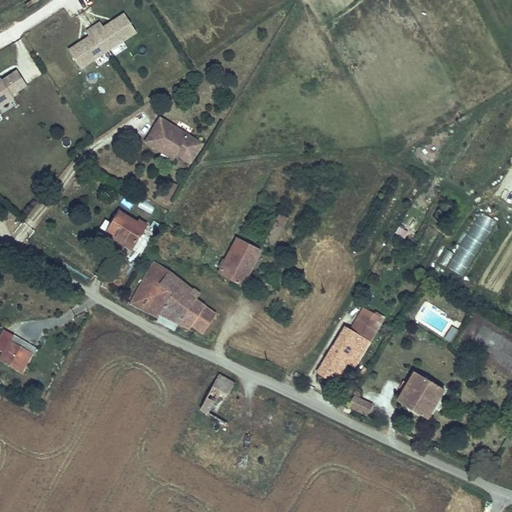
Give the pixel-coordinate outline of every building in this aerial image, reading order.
[(80,65),(136,29),(124,11),(103,24),(100,19),(86,28),(89,33),(68,47),(80,65)] [(0,101),(7,97),(9,92),(24,82),(15,67),(0,77),(0,101)] [(0,102),(11,95),(9,92),(7,97),(0,101),(0,102)] [(194,163),(205,143),(163,116),(157,126),(165,131),(156,146),(163,151),(167,144),(179,152),(178,153),(194,163)] [(157,126),(147,140),(156,146),(165,131),(157,126)] [(178,153),(179,152),(167,144),(163,151),(175,158),(178,153)] [(170,201),(177,186),(169,182),(162,198),(170,201)] [(415,199),(411,205),(424,213),(428,207),(415,199)] [(120,208),(106,231),(132,247),(148,221),(140,217),(139,220),(120,208)] [(480,211),(447,267),(462,276),(495,220),(480,211)] [(280,213),(265,242),(274,247),(289,218),(280,213)] [(238,238),(232,249),(255,261),(261,250),(238,238)] [(232,249),(219,273),(242,285),(255,261),(232,249)] [(157,263),(147,281),(153,284),(148,293),(155,297),(160,289),(171,295),(160,314),(179,323),(194,301),(187,296),(184,294),(188,288),(157,263)] [(143,279),(130,302),(159,315),(160,314),(171,295),(160,289),(155,297),(148,293),(153,284),(147,281),(143,279)] [(191,289),(187,296),(194,301),(198,294),(191,289)] [(194,301),(179,323),(189,328),(196,319),(214,329),(221,318),(194,301)] [(279,309),(274,316),(283,321),(287,314),(279,309)] [(209,337),(214,329),(196,319),(189,328),(209,337)] [(316,375),(329,383),(348,351),(358,357),(369,339),(346,326),(316,375)] [(451,343),(459,331),(453,326),(444,338),(451,343)] [(8,341),(0,355),(0,360),(15,368),(25,349),(8,341)] [(348,351),(329,383),(333,385),(349,359),(355,363),(358,357),(348,351)] [(415,372),(407,385),(419,392),(427,379),(415,372)] [(209,377),(204,387),(220,395),(225,385),(209,377)] [(419,392),(407,385),(398,400),(427,418),(444,390),(427,379),(419,392)] [(360,382),(355,391),(359,394),(365,385),(360,382)] [(204,387),(192,410),(219,424),(231,401),(220,395),(204,387)] [(353,395),(349,408),(366,416),(372,404),(353,395)]
